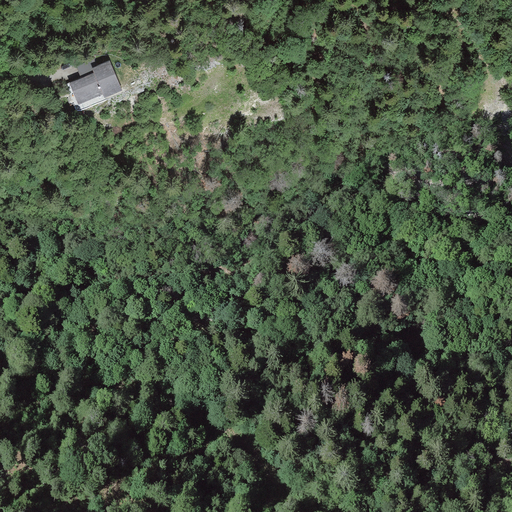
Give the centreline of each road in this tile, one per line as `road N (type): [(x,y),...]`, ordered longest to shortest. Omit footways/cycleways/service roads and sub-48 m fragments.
road 1 (track): [(299,511),(253,460),(158,396),(0,373)]
road 2 (track): [(428,0),(467,30),(488,60),(488,91),(466,121)]
